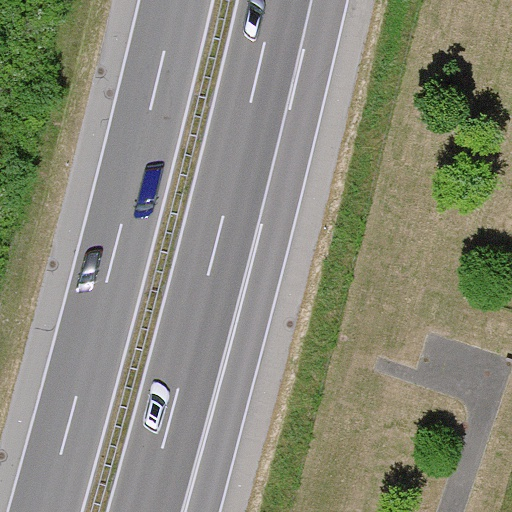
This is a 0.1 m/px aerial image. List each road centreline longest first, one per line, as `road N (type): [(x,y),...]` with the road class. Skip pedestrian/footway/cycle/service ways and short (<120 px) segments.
road 1 (motorway): [(175,0),(43,511)]
road 2 (motorway): [(143,511),(271,0)]
road 3 (motorway): [(199,511),(253,310),(285,0)]
